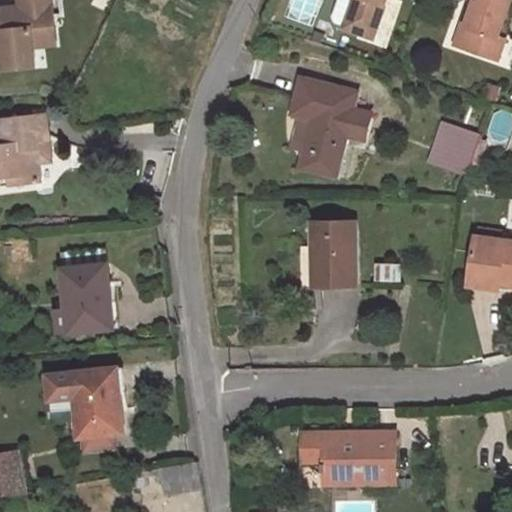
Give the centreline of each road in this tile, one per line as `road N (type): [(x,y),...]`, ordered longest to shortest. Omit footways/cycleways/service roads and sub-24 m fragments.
road 1 (unclassified): [(205,391),(184,244),(188,174),(202,109),(247,0)]
road 2 (unclassified): [(205,391),(439,387),(511,375)]
road 3 (unclassified): [(222,511),(205,391)]
